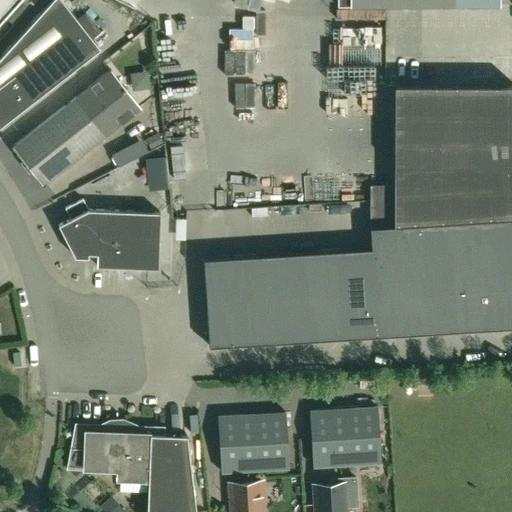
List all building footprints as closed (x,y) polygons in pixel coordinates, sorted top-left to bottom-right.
[(51,0),(0,56),(0,125),(100,48),(62,0),(51,0)] [(0,0),(0,20),(18,0),(0,0)] [(285,17),(258,18),(259,40),(285,39),(285,17)] [(360,54),(358,33),(343,34),(344,55),(360,54)] [(247,41),(240,50),(259,64),(266,55),(247,41)] [(279,92),(301,78),(284,53),(262,68),(279,92)] [(76,97),(13,146),(42,184),(105,135),(118,125),(140,107),(110,69),(98,79),(88,87),(76,97)] [(371,246),(203,257),(208,345),(511,325),(511,84),(394,84),(393,184),(370,184),(369,226),(370,227),(371,246)] [(287,135),(283,137),(292,150),(310,137),(300,123),(306,119),(293,100),(273,113),(287,135)] [(267,160),(274,147),(255,137),(248,150),(267,160)] [(154,178),(170,177),(169,151),(153,152),(154,178)] [(137,158),(116,166),(119,176),(141,169),(137,158)] [(86,164),(90,174),(105,168),(102,159),(86,164)] [(96,265),(116,266),(158,267),(160,211),(88,209),(83,198),(65,207),(71,218),(58,224),(75,256),(97,257),(96,265)] [(134,279),(136,310),(148,310),(146,279),(134,279)] [(377,405),(309,409),(313,465),(381,461),(377,405)] [(285,411),(217,415),(221,471),(289,467),(285,411)] [(128,489),(148,489),(147,511),(196,511),(187,435),(162,434),(163,428),(77,424),(69,466),(118,468),(118,477),(128,489)] [(315,511),(344,511),(346,511),(345,502),(357,501),(354,472),(330,475),(330,480),(313,481),(315,511)] [(230,483),(231,511),(263,511),(262,481),(230,483)]
